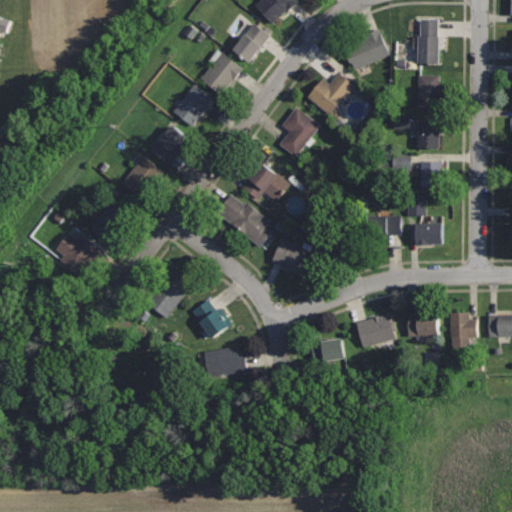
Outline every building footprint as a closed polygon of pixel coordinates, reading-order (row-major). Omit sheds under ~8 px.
[(260,0),(256,4),(273,22),(298,0),(260,0)] [(0,36),(2,31),(8,33),(13,20),(0,15),(0,36)] [(440,19),(422,18),(421,34),(419,34),(419,61),(439,61),(440,19)] [(255,22),(233,48),(250,61),(271,35),(255,22)] [(380,27),(346,42),(357,67),(391,53),(380,27)] [(223,50),(202,77),(224,94),(245,67),(223,50)] [(340,71),(331,82),(324,76),(308,95),(331,114),(355,84),(340,71)] [(441,74),(420,73),(419,105),(440,105),(441,74)] [(195,82),(174,110),(193,126),(215,98),(195,82)] [(298,106),(284,124),(291,129),(281,142),(296,155),(320,123),(298,106)] [(441,120),(420,119),(419,146),(440,147),(441,120)] [(173,123),(152,149),(170,164),(191,138),(173,123)] [(144,153),(123,181),(146,199),(167,171),(144,153)] [(448,159),(422,158),(421,186),(450,187),(450,168),(447,168),(448,159)] [(262,160),(242,186),(259,199),(265,190),(277,199),(291,181),(262,160)] [(232,193),(217,212),(261,246),(273,230),(267,225),(271,219),(247,200),(245,203),(232,193)] [(113,202),(93,229),(110,241),(130,214),(113,202)] [(402,214),(363,214),(363,232),(402,232),(402,214)] [(443,221),(416,221),(417,242),(444,241),(443,221)] [(360,229),(321,236),(325,261),(348,257),(347,249),(363,246),(360,229)] [(82,232),(62,259),(81,274),(92,260),(95,262),(105,250),(82,232)] [(283,236),(272,259),(304,275),(315,252),(283,236)] [(173,266),(146,299),(166,316),(193,282),(173,266)] [(210,297),(193,309),(213,338),(234,323),(222,305),(218,308),(210,297)] [(470,311),(451,311),(452,347),(470,347),(470,336),(478,336),(478,318),(470,318),(470,311)] [(390,312),(357,321),(364,346),(397,338),(390,312)] [(439,312),(409,313),(410,335),(440,334),(439,312)] [(511,313),(490,313),(490,335),(511,335),(511,313)] [(343,336),(313,341),(315,361),(346,357),(343,336)] [(238,345),(205,350),(209,375),(248,369),(246,351),(239,352),(238,345)]
